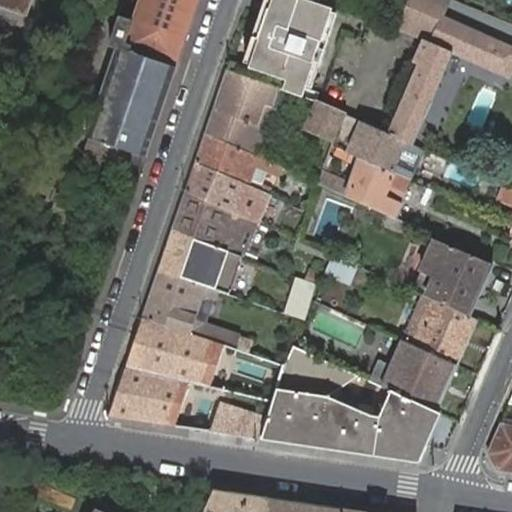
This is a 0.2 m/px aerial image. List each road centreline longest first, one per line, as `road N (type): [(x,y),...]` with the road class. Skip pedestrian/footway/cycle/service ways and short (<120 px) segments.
road 1 (residential): [(229,0),(89,407),(85,439)]
road 2 (tertiary): [(85,439),(446,494)]
road 3 (residential): [(511,344),(446,494)]
